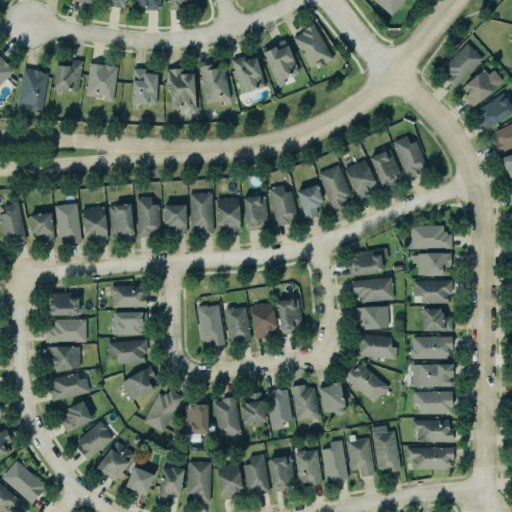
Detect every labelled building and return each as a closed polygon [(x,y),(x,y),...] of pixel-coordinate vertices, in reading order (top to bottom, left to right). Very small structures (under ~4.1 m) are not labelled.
[(133,0),(158,0),(158,10),(144,10),(144,6),(142,6),(133,6),(133,0)] [(165,0),(166,10),(180,9),(180,2),(184,2),(184,0),(165,0)] [(402,0),(390,15),(372,0),(402,0)] [(331,59),(315,24),(293,35),(309,69),(331,59)] [(260,48),(283,39),(297,71),(295,72),(294,74),(293,75),(283,80),(285,84),(277,88),(260,48)] [(464,41),(480,57),(452,86),(442,75),(445,73),(443,71),(446,68),(442,64),(464,41)] [(230,59),(242,55),(244,61),(254,58),(263,85),(240,92),(230,59)] [(0,58),(12,70),(0,82),(0,58)] [(82,60),(68,59),(68,66),(56,64),(53,89),(78,92),(82,60)] [(113,102),(116,66),(89,63),(86,94),(104,96),(103,101),(113,102)] [(230,99),(224,68),(215,69),(213,63),(199,66),(206,103),(230,99)] [(22,67),(15,102),(30,104),(29,110),(38,112),(46,72),(39,71),(39,70),(22,67)] [(131,67),(129,103),(153,105),(155,74),(142,74),(142,68),(131,67)] [(469,105),(498,80),(492,72),(488,76),(481,67),(462,82),(462,83),(460,86),(465,92),(461,95),(469,105)] [(168,68),(169,109),(195,108),(194,73),(181,74),(181,68),(168,68)] [(511,111),(511,107),(501,92),(476,110),(489,128),(511,111)] [(491,130),(511,119),(511,144),(496,152),(493,145),(491,140),(494,138),(491,130)] [(389,139),(403,134),(406,141),(413,139),(423,164),(415,167),(416,171),(404,176),(389,139)] [(367,156),(387,147),(397,172),(394,173),(396,176),(391,178),(392,182),(380,187),(367,156)] [(511,151),(498,155),(505,178),(511,175),(511,151)] [(355,197),(367,191),(366,187),(373,184),(371,180),(372,179),(362,157),(341,166),(355,197)] [(332,209),(346,203),(343,197),(350,194),(337,164),(316,173),(332,209)] [(293,189),(314,182),(319,199),(316,200),(317,202),(316,202),(316,204),(313,205),(315,213),(309,215),(303,217),(293,189)] [(265,186),(274,225),(287,222),(286,218),(295,216),(288,189),(282,190),(280,183),(265,186)] [(188,224),(194,223),(194,227),(197,227),(197,231),(211,231),(209,191),(187,192),(188,224)] [(133,196),(138,195),(141,195),(148,195),(149,202),(156,202),(158,230),(149,231),(149,234),(138,235),(135,235),(133,196)] [(245,227),(267,226),(265,195),(243,197),(245,227)] [(216,198),(217,230),(240,229),(238,197),(216,198)] [(0,204),(2,211),(0,211),(0,234),(1,239),(11,237),(12,241),(23,239),(15,200),(0,204)] [(161,203),(183,202),(184,232),(177,231),(170,232),(170,224),(168,224),(168,225),(165,225),(165,224),(166,221),(161,221),(161,203)] [(79,243),(78,203),(55,204),(57,237),(66,237),(66,243),(79,243)] [(79,207),(100,204),(101,212),(102,212),(104,228),(103,228),(105,238),(91,240),(90,235),(83,236),(82,231),(79,207)] [(108,205),(110,237),(132,236),(131,204),(108,205)] [(26,213),(48,210),(52,239),(41,241),(40,233),(33,234),(33,230),(28,231),(26,213)] [(404,249),(450,248),(450,232),(442,232),(442,224),(409,225),(410,238),(404,239),(404,249)] [(380,268),(378,259),(385,258),(384,246),(344,252),(347,273),(380,268)] [(415,273),(415,252),(422,251),(422,250),(439,250),(439,251),(448,251),(448,265),(443,265),(443,273),(415,273)] [(351,279),(352,295),(360,295),(360,301),(392,300),(392,278),(351,279)] [(412,295),(420,295),(420,302),(449,303),(450,280),(412,280),(412,295)] [(110,305),(110,293),(108,293),(108,285),(109,286),(109,284),(138,283),(138,285),(136,286),(139,286),(139,293),(143,293),(143,305),(110,305)] [(45,315),(78,314),(78,292),(45,293),(45,315)] [(274,299),(295,296),(299,320),(291,330),(280,332),(274,299)] [(193,304),(199,342),(209,340),(209,344),(222,342),(216,300),(193,304)] [(253,337),(265,335),(265,327),(267,327),(267,328),(268,328),(268,329),(273,328),(273,324),(270,307),(268,300),(247,304),(253,337)] [(221,308),(222,307),(222,306),(231,304),(231,305),(243,303),(248,338),(235,340),(235,336),(226,337),(221,308)] [(387,305),(354,307),(355,321),(359,321),(359,329),(388,328),(387,305)] [(420,328),(449,329),(449,315),(440,315),(439,310),(437,310),(437,306),(419,306),(420,328)] [(143,312),(112,311),(112,333),(143,334),(143,312)] [(86,341),(85,319),(53,319),(53,325),(44,325),(45,342),(86,341)] [(388,335),(387,345),(394,346),(393,359),(353,355),(355,331),(388,335)] [(448,334),(449,348),(445,348),(445,354),(444,354),(444,357),(407,357),(407,347),(409,347),(409,335),(448,334)] [(105,341),(143,337),(144,351),(142,351),(142,361),(115,363),(114,354),(106,355),(105,341)] [(43,344),(43,359),(49,358),(49,367),(77,367),(77,345),(70,345),(69,344),(43,344)] [(340,375),(349,365),(351,367),(357,361),(385,384),(384,385),(385,386),(379,393),(378,392),(370,401),(340,375)] [(409,362),(449,361),(449,384),(410,384),(409,362)] [(150,380),(155,377),(147,364),(117,380),(128,400),(153,386),(150,380)] [(48,377),(75,371),(75,372),(77,372),(78,377),(84,376),(87,390),(49,399),(47,387),(50,386),(49,384),(50,383),(48,377)] [(316,386),(321,409),(324,408),(328,411),(329,411),(330,414),(341,411),(339,405),(342,404),(336,380),(328,381),(328,382),(326,382),(327,384),(316,386)] [(302,382),(302,386),(308,385),(308,387),(311,386),(316,415),(314,415),(315,417),(305,418),(305,417),(294,419),(288,384),(302,382)] [(283,428),(282,421),(290,420),(288,388),(266,390),(269,429),(283,428)] [(165,393),(167,389),(180,396),(160,432),(140,421),(156,391),(161,394),(162,391),(165,393)] [(412,391),(412,403),(418,403),(418,414),(452,413),(451,390),(412,391)] [(242,422),(263,421),(261,392),(244,393),(244,405),(241,405),(242,422)] [(232,394),(239,433),(223,436),(222,427),(215,428),(210,401),(220,400),(219,397),(232,394)] [(92,420),(83,400),(65,408),(69,415),(60,419),(66,432),(92,420)] [(205,402),(205,431),(197,431),(197,435),(197,439),(191,440),(191,435),(190,432),(183,432),(182,404),(186,404),(186,402),(194,402),(205,402)] [(448,418),(411,420),(411,430),(417,430),(418,442),(452,441),(452,427),(448,427),(448,418)] [(114,438),(100,421),(74,440),(87,458),(114,438)] [(367,426),(383,423),(384,430),(390,429),(397,469),(380,472),(379,467),(374,468),(367,426)] [(3,427),(0,428),(0,452),(7,449),(4,442),(9,440),(3,427)] [(364,436),(371,473),(350,477),(343,440),(346,439),(345,434),(351,433),(352,438),(364,436)] [(327,440),(327,446),(317,447),(322,480),(345,477),(339,438),(327,440)] [(107,447),(94,465),(95,466),(96,466),(99,469),(98,470),(102,473),(103,472),(112,479),(132,452),(114,439),(107,447)] [(451,468),(451,446),(405,447),(405,460),(411,460),(411,469),(451,468)] [(299,485),(321,481),(316,448),(294,452),(299,485)] [(248,456),(249,463),(242,464),(246,491),(254,490),(255,494),(269,492),(263,453),(248,456)] [(266,457),(288,453),(292,477),(283,488),(271,490),(266,457)] [(45,484),(15,460),(1,478),(31,502),(45,484)] [(209,501),(210,461),(188,461),(187,493),(194,493),(193,501),(209,501)] [(214,464),(217,488),(218,488),(219,498),(232,496),(232,489),(239,489),(235,461),(214,464)] [(131,464),(151,472),(143,494),(129,488),(129,487),(122,484),(131,464)] [(165,495),(155,493),(159,465),(168,467),(169,464),(181,466),(177,494),(165,492),(165,495)] [(0,511),(7,511),(18,499),(0,483),(0,511)]
